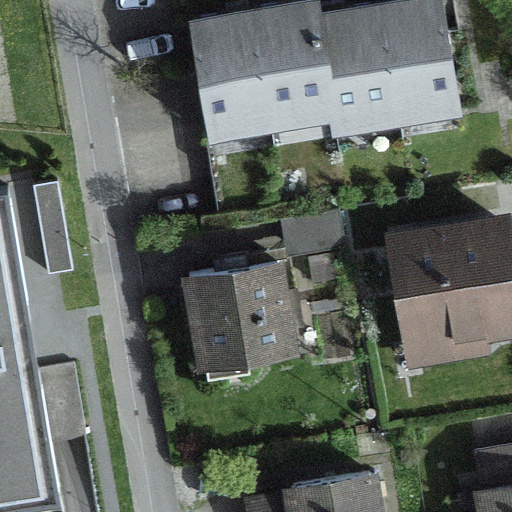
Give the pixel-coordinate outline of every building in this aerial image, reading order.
[(331,116),(331,117),(335,116),(315,0),(279,0),(254,4),(272,110),(329,101),(331,116)] [(315,0),(335,116),(395,105),(377,0),(372,0),(321,8),(320,0),(315,0)] [(377,0),(395,105),(459,95),(443,0),(377,0)] [(190,15),(207,121),(272,110),(254,4),(190,15)] [(0,185),(0,505),(60,496),(38,364),(23,366),(15,319),(30,317),(8,184),(0,185)] [(338,207),(284,216),(289,246),(343,237),(338,207)] [(511,277),(502,218),(401,236),(418,337),(511,320),(511,277)] [(276,257),(188,271),(203,360),(291,345),(276,257)] [(248,499),(250,511),(375,511),(368,469),(291,483),(292,491),(248,499)] [(486,511),(511,511),(511,478),(482,484),(485,505),(486,511)]
